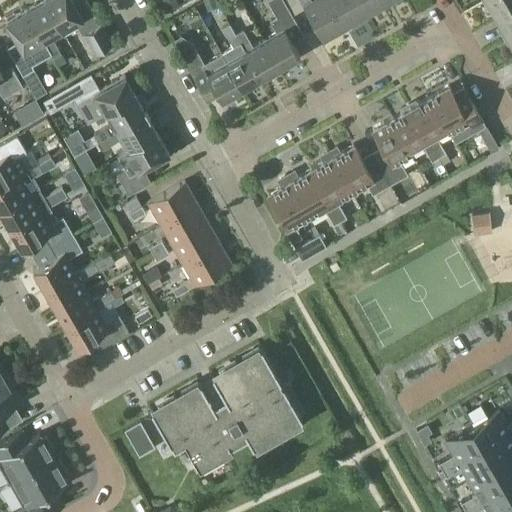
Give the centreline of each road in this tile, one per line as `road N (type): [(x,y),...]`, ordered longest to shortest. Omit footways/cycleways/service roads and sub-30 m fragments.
road 1 (residential): [(219,164),(459,29)]
road 2 (residential): [(281,277),(72,397)]
road 3 (residential): [(219,164),(122,0)]
road 4 (residential): [(72,397),(0,271)]
road 5 (residential): [(87,511),(113,496),(116,478),(72,397)]
road 6 (residential): [(395,405),(511,339)]
road 7 (residential): [(281,277),(219,164)]
